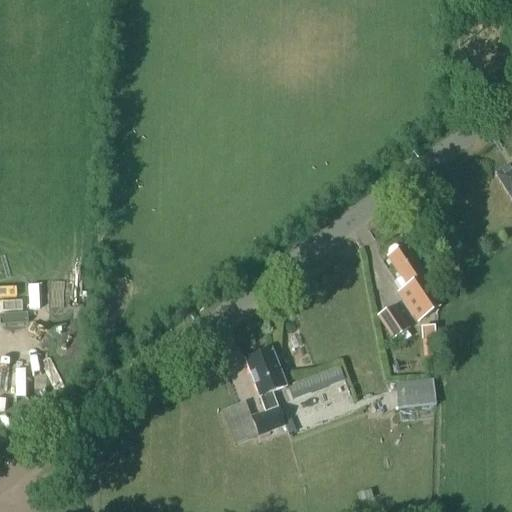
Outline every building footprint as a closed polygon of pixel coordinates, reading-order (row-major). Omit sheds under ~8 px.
[(511,157),(510,159),(511,162),(511,164),(494,176),(511,203),(511,157)] [(430,302),(424,292),(431,287),(405,247),(404,247),(401,249),(387,258),(400,278),(395,282),(401,291),(399,293),(405,301),(403,303),(416,323),(429,314),(435,311),(436,310),(435,309),(430,302)] [(406,328),(405,327),(403,323),(393,308),(379,318),(392,338),(393,337),(405,329),(406,328)] [(432,329),(419,330),(420,339),(423,339),(431,338),(433,338),(432,329)] [(271,394),(285,388),(270,352),(245,362),(265,413),(251,419),(258,437),(284,427),(271,394)] [(332,401),(355,394),(343,359),(297,374),(300,384),(293,386),(297,399),(327,389),(332,401)] [(434,407),(432,382),(395,386),(398,410),(434,407)] [(221,412),(235,445),(257,437),(244,403),(221,412)] [(370,491),(358,495),(361,502),(372,499),(370,491)]
